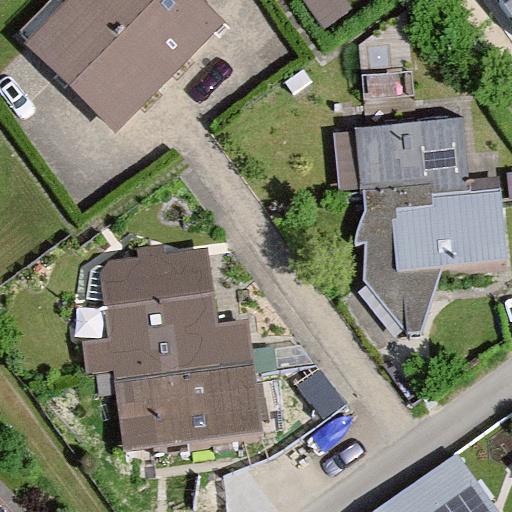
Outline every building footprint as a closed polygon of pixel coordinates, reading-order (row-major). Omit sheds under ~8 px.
[(220,25),(194,0),(66,0),(19,50),(112,138),(220,25)] [(511,0),(503,0),(511,11),(511,0)] [(462,111),(355,121),(362,203),(470,194),(462,111)] [(503,194),(396,203),(403,286),(510,276),(503,194)] [(202,253),(94,264),(110,423),(138,420),(141,449),(255,438),(240,295),(207,298),(202,253)] [(490,511),(450,455),(370,511),(490,511)]
